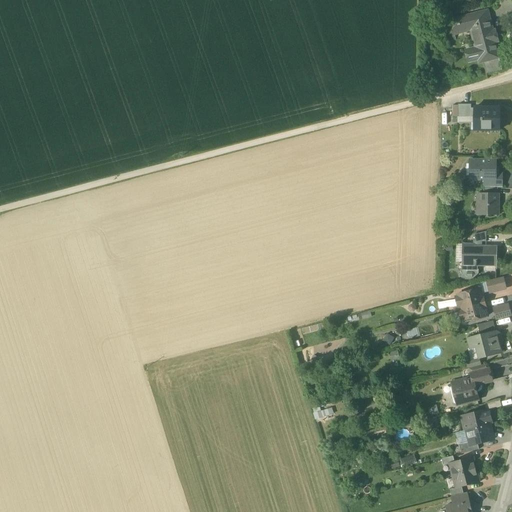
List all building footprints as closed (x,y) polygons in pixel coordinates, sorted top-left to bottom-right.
[(483,59),(484,62),(498,59),(497,53),(494,53),(492,45),(493,44),(498,43),(495,31),(491,32),(486,12),(450,20),(452,29),(460,27),(461,32),(474,29),(478,49),(466,52),(469,62),(483,59)] [(484,62),(486,73),(501,70),(498,59),(484,62)] [(458,105),(458,106),(452,106),(452,117),(458,117),(471,117),(471,108),(471,105),(458,105)] [(471,117),(458,117),(458,123),(474,123),(474,108),(471,108),(471,117)] [(499,130),(500,130),(500,108),(474,108),(474,117),(474,123),(473,130),(489,130),(489,128),(499,128),(499,130)] [(484,180),(502,181),(502,175),(496,174),(496,160),(470,160),(470,180),(484,180)] [(484,180),(484,188),(497,188),(502,188),(502,181),(484,180)] [(480,215),(497,215),(497,196),(484,196),(478,196),(478,207),(480,207),(480,215)] [(480,242),(485,242),(485,232),(474,235),(474,241),(480,242)] [(462,245),(462,263),(475,263),(475,266),(477,266),(495,267),(495,258),(498,258),(498,249),(479,248),(474,248),(474,245),(462,245)] [(477,271),(477,266),(475,266),(475,263),(462,263),(462,269),(460,271),(462,272),(462,279),(465,281),(466,279),(468,280),(471,280),(473,280),(475,278),(473,277),(475,275),(474,273),(474,271),(477,271)] [(487,282),(490,293),(505,289),(503,278),(487,282)] [(457,295),(461,309),(483,303),(482,297),(483,297),(481,289),(457,295)] [(485,309),(483,303),(461,309),(464,322),(488,316),(486,309),(485,309)] [(494,309),(497,320),(510,317),(507,306),(494,309)] [(481,335),(481,337),(496,333),(493,321),(477,325),(480,335),(481,335)] [(476,347),(479,358),(501,353),(499,345),(501,342),(499,335),(496,333),(481,337),(481,335),(480,335),(468,338),(470,348),(476,347)] [(481,366),(479,358),(476,347),(470,348),(469,349),(471,360),(466,362),(468,369),(469,368),(481,366)] [(469,368),(471,374),(489,370),(487,364),(481,366),(469,368)] [(457,404),(457,405),(478,400),(474,386),(492,381),(493,379),(491,371),(489,370),(471,374),(471,377),(462,380),(462,383),(452,385),(452,386),(455,396),(454,396),(452,399),(454,403),(456,405),(457,404)] [(484,405),(486,411),(489,410),(502,407),(500,401),(484,405)] [(464,431),(466,431),(490,425),(493,424),(489,410),(486,411),(484,411),(483,410),(477,412),(477,413),(467,415),(468,422),(463,423),(464,431)] [(493,440),(490,425),(466,431),(469,442),(470,446),(477,444),(493,440)] [(459,445),(461,454),(479,450),(477,444),(470,446),(469,442),(459,445)] [(442,459),(443,465),(449,464),(449,463),(454,462),(453,456),(442,459)] [(449,464),(452,475),(476,469),(473,458),(454,462),(449,463),(449,464)] [(479,483),(476,469),(452,475),(456,488),(456,489),(462,487),(479,483)] [(450,490),(452,497),(463,494),(462,487),(456,489),(456,488),(450,490)] [(452,497),(454,505),(468,501),(466,493),(463,494),(452,497)] [(467,511),(467,509),(470,509),(468,501),(454,505),(446,507),(447,511),(467,511)]
